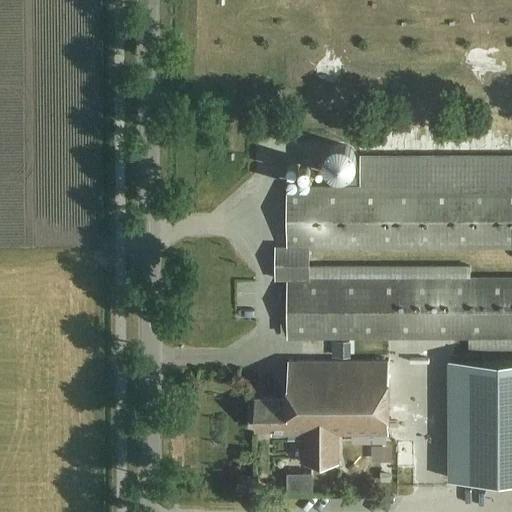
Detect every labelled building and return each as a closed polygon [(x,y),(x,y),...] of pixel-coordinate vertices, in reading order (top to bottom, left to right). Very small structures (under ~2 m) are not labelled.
[(354,171),(357,164),(358,156),(355,149),(349,144),(341,142),(333,143),(327,148),(323,155),(323,163),(326,170),(332,175),(339,177),(347,176),(354,171)] [(310,266),(310,247),(511,247),(511,154),(361,155),(361,185),(287,185),(287,245),(275,245),(275,281),(288,281),(288,339),(469,338),(469,350),(511,349),(511,277),(470,278),(470,266),(310,266)] [(64,173),(63,207),(81,208),(82,173),(64,173)] [(511,357),(450,357),(450,478),(511,478),(511,357)] [(388,435),(388,361),(289,361),(289,400),(256,400),(256,428),(272,428),(272,436),(304,436),(304,463),(339,463),(339,435),(388,435)] [(300,473),(301,493),(313,493),(313,473),(300,473)]
